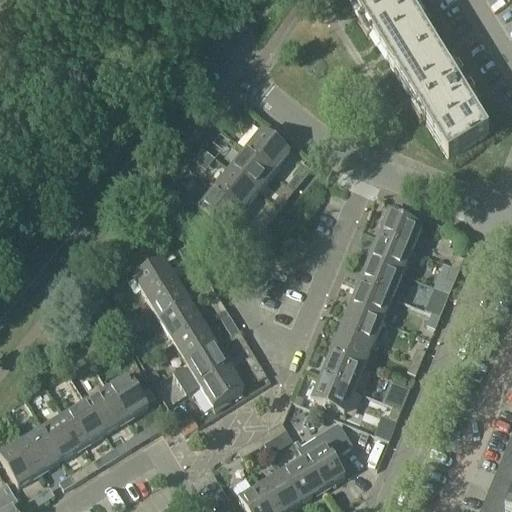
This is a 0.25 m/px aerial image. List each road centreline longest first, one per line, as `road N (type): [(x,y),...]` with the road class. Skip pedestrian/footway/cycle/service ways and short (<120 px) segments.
road 1 (tertiary): [(0,330),(214,61)]
road 2 (residential): [(381,511),(498,223)]
road 3 (unclassified): [(264,269),(247,318),(292,347),(363,169)]
road 4 (unclassified): [(363,169),(214,61)]
road 5 (residential): [(447,511),(511,355)]
road 6 (unclassified): [(498,223),(363,169)]
